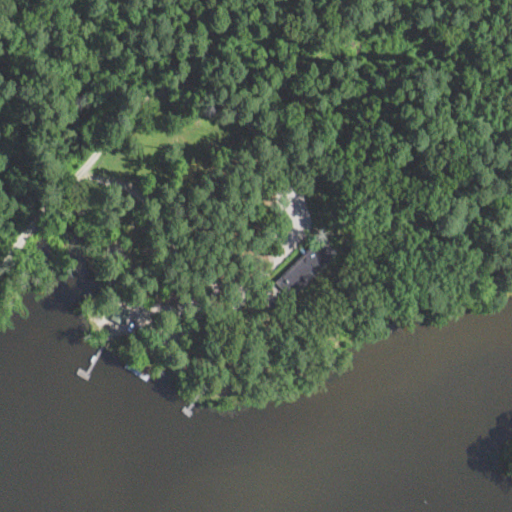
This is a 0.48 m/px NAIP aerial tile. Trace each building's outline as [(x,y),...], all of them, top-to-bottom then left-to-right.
[(351,219),(343,224),(336,211),(344,207),(351,219)] [(359,232),(351,237),(345,227),(353,222),(359,232)] [(359,242),(352,245),(349,240),(357,237),(359,242)] [(319,243),(325,249),(328,245),(336,253),(290,298),(284,292),(275,282),(317,240),(319,243)] [(350,274),(345,263),(354,259),(359,270),(350,274)] [(128,317),(126,320),(110,312),(114,302),(131,310),(128,317)] [(152,370),(145,380),(123,367),(131,355),(153,368),(152,370)] [(215,384),(209,392),(198,384),(204,376),(215,384)]
